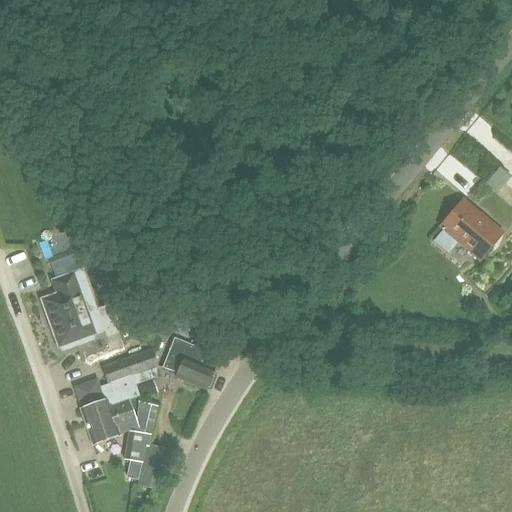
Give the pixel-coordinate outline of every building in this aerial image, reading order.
[(0,117),(8,134),(24,126),(14,106),(9,98),(0,103),(0,117)] [(495,167),(484,183),(496,191),(507,175),(495,167)] [(501,235),(462,202),(440,228),(480,261),(501,235)] [(469,266),(474,260),(453,244),(448,251),(469,266)] [(40,300),(58,349),(61,348),(62,352),(95,340),(93,336),(104,332),(106,338),(122,332),(113,305),(98,310),(83,270),(54,280),(59,294),(40,300)] [(469,302),(466,307),(468,313),(473,316),(478,315),(481,310),(480,304),(475,301),(469,302)] [(194,319),(160,306),(152,327),(187,340),(194,319)] [(206,352),(174,340),(163,369),(177,374),(175,378),(204,390),(206,386),(208,387),(212,377),(210,376),(213,369),(201,365),(206,352)] [(96,382),(76,389),(84,409),(80,410),(85,424),(111,415),(111,417),(127,411),(125,405),(129,404),(128,400),(139,396),(135,385),(156,377),(157,367),(151,352),(130,360),(103,371),(107,385),(98,388),(96,382)] [(111,415),(85,424),(92,444),(118,434),(117,430),(134,424),(132,435),(151,438),(156,409),(135,404),(134,420),(129,404),(125,405),(127,411),(111,417),(111,415)] [(128,434),(123,460),(129,461),(142,463),(145,449),(148,450),(149,445),(151,438),(132,435),(128,434)] [(138,483),(137,486),(155,490),(159,490),(161,491),(167,458),(168,450),(149,445),(148,450),(145,449),(142,463),(138,483)]
